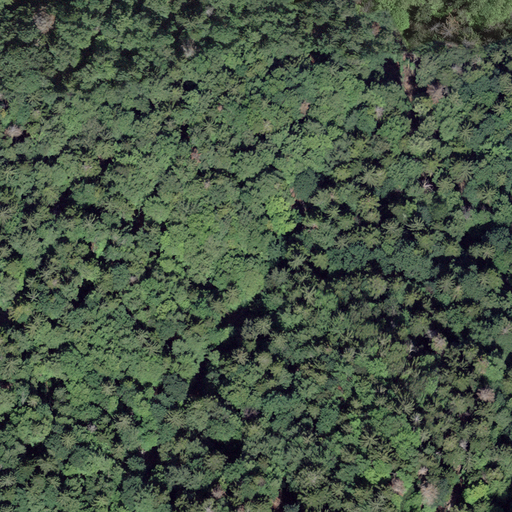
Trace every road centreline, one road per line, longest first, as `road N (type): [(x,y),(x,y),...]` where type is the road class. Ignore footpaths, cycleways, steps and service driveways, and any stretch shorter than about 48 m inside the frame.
road 1 (track): [(0,91),(34,112),(65,153),(93,162),(156,233),(215,274),(199,283),(80,229),(0,205)]
road 2 (track): [(0,315),(104,417),(98,425),(61,416),(0,388)]
